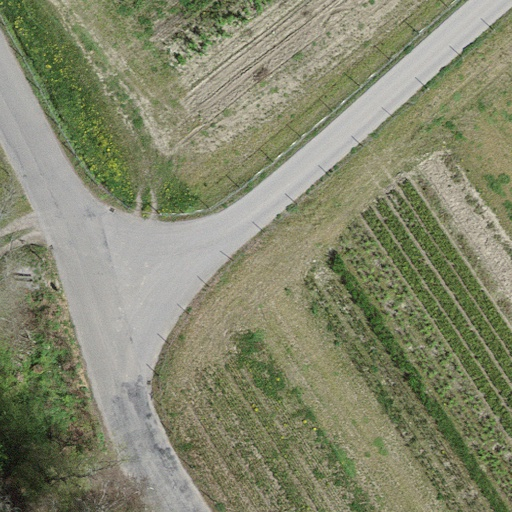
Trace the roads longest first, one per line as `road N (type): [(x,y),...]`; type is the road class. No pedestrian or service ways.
road 1 (unclassified): [(122,350),(500,0)]
road 2 (unclassified): [(122,350),(0,129)]
road 3 (unclassified): [(218,511),(122,350)]
